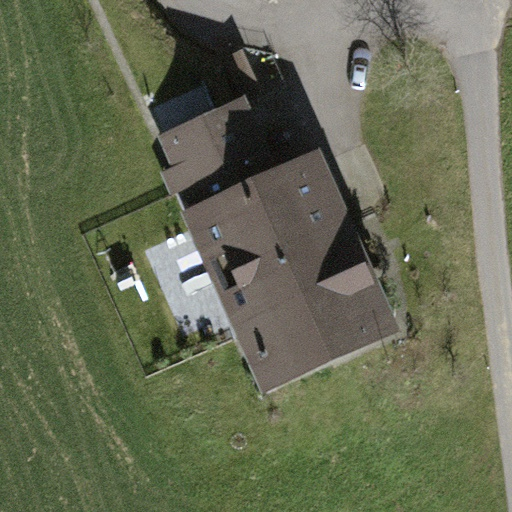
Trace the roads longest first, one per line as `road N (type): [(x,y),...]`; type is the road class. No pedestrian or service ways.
road 1 (residential): [(511,397),(471,54)]
road 2 (unknown): [(194,0),(260,16),(380,14),(471,54)]
